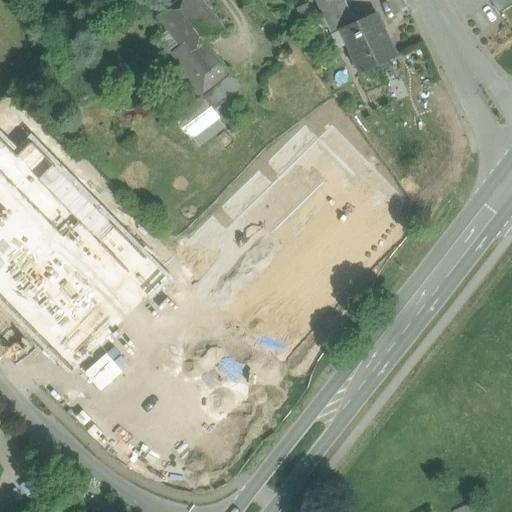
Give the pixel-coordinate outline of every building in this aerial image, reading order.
[(225,29),(203,0),(178,0),(158,16),(181,46),(173,52),(180,61),(176,64),(201,97),(232,74),(208,42),(225,29)] [(314,0),(320,12),(345,1),(344,0),(314,0)] [(345,1),(320,12),(331,35),(339,31),(355,23),(345,1)] [(355,23),(339,31),(359,72),(392,56),(380,30),(384,29),(376,13),(355,23)] [(232,74),(201,97),(202,98),(212,111),(243,87),(232,74)] [(202,98),(178,116),(192,134),(216,116),(212,111),(202,98)] [(0,105),(0,127),(2,130),(21,111),(8,99),(0,105)] [(101,193),(87,178),(85,176),(70,161),(68,159),(53,144),(54,144),(52,142),(51,142),(37,127),(35,125),(21,111),(2,130),(0,131),(0,211),(41,253),(58,270),(60,272),(69,281),(75,287),(77,289),(92,304),(91,304),(93,306),(95,304),(98,307),(107,298),(104,295),(108,291),(110,289),(122,277),(123,277),(125,275),(124,274),(137,262),(138,262),(140,260),(139,260),(151,248),(152,247),(152,248),(154,246),(152,244),(137,229),(137,228),(135,226),(135,227),(120,212),(120,211),(118,209),(118,210),(103,195),(104,195),(102,192),(101,193)] [(224,127),(216,116),(192,134),(200,145),(224,127)] [(41,253),(0,211),(0,293),(0,294),(1,292),(6,287),(8,286),(7,286),(15,279),(16,278),(16,277),(29,264),(41,253)] [(152,247),(151,248),(161,258),(164,255),(154,246),(152,248),(152,247)] [(161,258),(151,248),(139,260),(140,260),(138,262),(148,272),(183,307),(196,294),(161,258)] [(58,270),(41,253),(29,264),(57,293),(69,281),(60,272),(58,270)] [(95,304),(93,306),(103,316),(148,272),(138,262),(137,262),(124,274),(125,275),(123,277),(122,277),(110,289),(108,291),(104,295),(107,298),(98,307),(95,304)]
